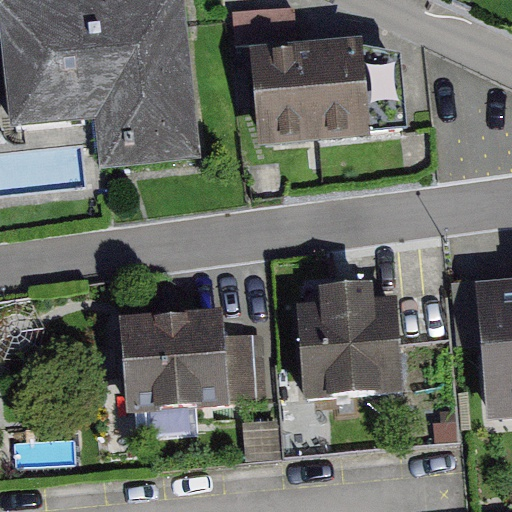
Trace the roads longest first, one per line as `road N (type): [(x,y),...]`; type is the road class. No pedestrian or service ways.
road 1 (residential): [(0,271),(511,204)]
road 2 (residential): [(373,0),(511,65)]
